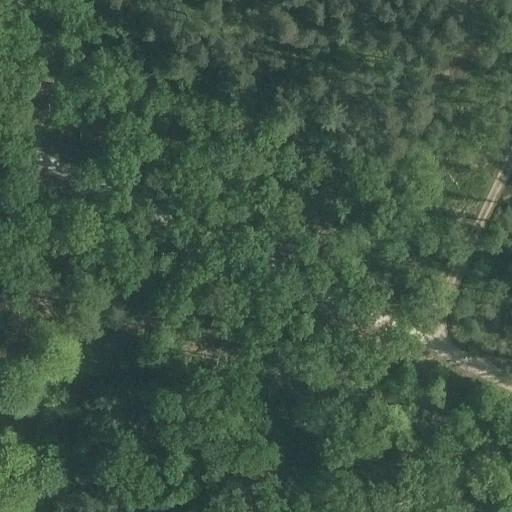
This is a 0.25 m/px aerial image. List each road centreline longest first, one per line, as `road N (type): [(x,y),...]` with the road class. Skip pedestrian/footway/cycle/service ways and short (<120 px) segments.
road 1 (track): [(419,339),(0,141)]
road 2 (track): [(419,339),(511,153)]
